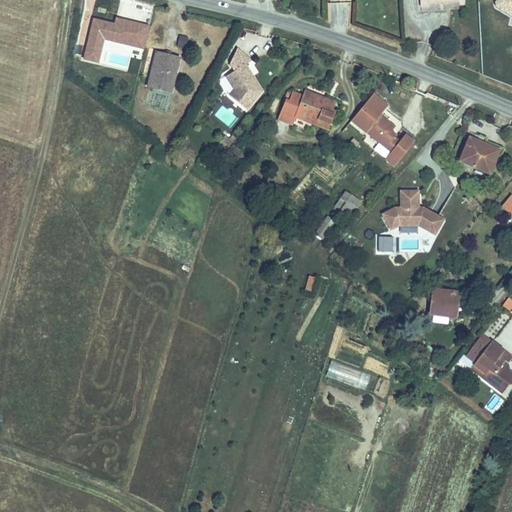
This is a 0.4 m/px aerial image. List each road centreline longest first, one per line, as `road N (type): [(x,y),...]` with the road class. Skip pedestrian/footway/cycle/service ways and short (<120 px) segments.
road 1 (tertiary): [(206,0),(301,25),(511,109)]
road 2 (track): [(0,307),(52,106),(67,0)]
road 3 (track): [(153,511),(0,447)]
